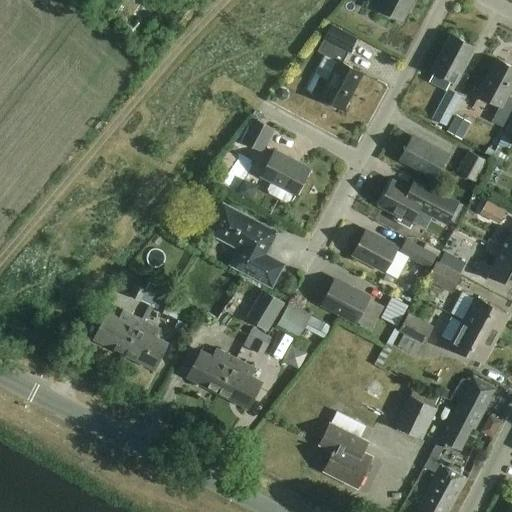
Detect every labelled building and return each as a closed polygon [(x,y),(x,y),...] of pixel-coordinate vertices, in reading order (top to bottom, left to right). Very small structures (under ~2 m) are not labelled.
[(412,0),(385,0),(380,10),(401,21),(412,0)] [(355,37),(332,24),(323,41),(336,48),(332,56),(342,61),(355,37)] [(475,47),(453,35),(434,71),(455,83),(475,47)] [(511,86),(511,66),(499,60),(479,96),(500,107),(492,121),(503,127),(511,109),(511,97),(507,95),(511,86)] [(362,73),(340,61),(329,82),(315,75),(307,90),(310,92),(342,110),(362,73)] [(436,110),(441,112),(450,117),(462,97),(448,89),(436,110)] [(274,126),(255,116),(244,138),(262,148),(274,126)] [(423,132),(443,136),(446,121),(427,117),(423,132)] [(460,149),(471,131),(455,121),(444,139),(460,149)] [(511,121),(490,162),(497,165),(510,139),(511,140),(511,121)] [(448,156),(412,137),(400,158),(437,178),(448,156)] [(489,160),(469,150),(459,170),(479,181),(489,160)] [(310,170),(275,151),(262,176),(297,195),(310,170)] [(392,181),(380,205),(399,215),(396,219),(410,226),(419,208),(433,215),(436,211),(450,219),(459,202),(434,189),(428,200),(392,181)] [(276,233),(223,205),(209,232),(241,248),(232,264),(272,285),(283,265),(264,255),(276,233)] [(501,251),(511,257),(511,229),(504,246),(492,240),(486,251),(497,257),(501,251)] [(398,248),(366,231),(353,254),(385,271),(398,248)] [(438,254),(407,238),(400,251),(430,267),(438,254)] [(465,262),(446,251),(441,261),(460,271),(465,262)] [(511,285),(511,257),(501,251),(497,257),(492,267),(481,261),(475,273),(487,279),(490,273),(511,285)] [(397,258),(391,274),(355,260),(350,271),(399,290),(409,263),(397,258)] [(462,274),(436,261),(427,278),(454,291),(462,274)] [(369,298),(335,280),(322,303),(357,322),(369,298)] [(454,315),(462,300),(429,282),(421,297),(454,315)] [(262,290),(246,319),(268,331),(285,303),(262,290)] [(463,321),(496,339),(509,315),(476,297),(463,321)] [(309,317),(288,305),(277,325),(299,336),(309,317)] [(172,333),(183,318),(172,309),(161,324),(172,333)] [(94,339),(125,354),(142,320),(123,310),(119,319),(107,313),(94,339)] [(354,333),(358,325),(327,310),(323,318),(354,333)] [(434,325),(410,312),(400,330),(405,333),(399,344),(415,353),(421,341),(424,343),(434,325)] [(161,329),(142,320),(125,354),(155,370),(168,344),(156,338),(161,329)] [(205,320),(199,333),(217,342),(223,329),(205,320)] [(484,363),(496,339),(463,321),(450,345),(484,363)] [(218,392),(236,358),(217,349),(212,357),(201,351),(188,377),(218,392)] [(236,358),(218,392),(249,408),(262,383),(251,377),(255,368),(236,358)] [(436,473),(417,510),(420,511),(449,511),(468,479),(441,465),(440,465),(435,462),(444,447),(446,448),(448,444),(462,451),(494,389),(472,377),(424,467),(436,473)] [(437,410),(410,396),(397,424),(423,437),(437,410)] [(367,442),(330,423),(319,445),(334,452),(325,471),(358,487),(372,458),(362,453),(367,442)]
